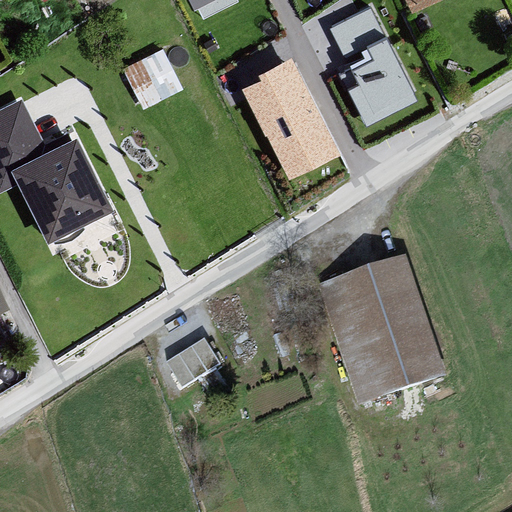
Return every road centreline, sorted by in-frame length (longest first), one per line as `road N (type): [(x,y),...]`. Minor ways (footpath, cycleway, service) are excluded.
road 1 (residential): [(511,97),(0,418)]
road 2 (track): [(373,182),(456,328),(462,398),(442,415),(387,431),(355,420),(296,230)]
road 3 (unknown): [(296,230),(184,67)]
